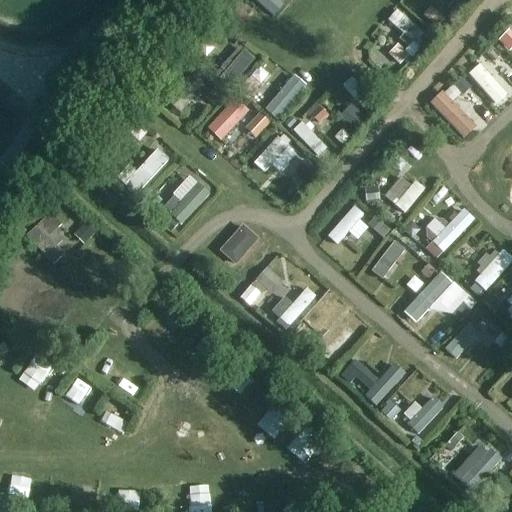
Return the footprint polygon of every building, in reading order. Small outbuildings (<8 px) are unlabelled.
[(264,0),(247,0),(260,13),(269,5),(264,0)] [(424,0),(437,11),(446,0),(424,0)] [(422,16),(433,25),(429,29),(436,35),(440,31),(447,23),(430,8),(422,16)] [(409,56),(398,46),(389,57),(400,66),(409,56)] [(331,103),(348,120),(364,104),(339,79),(330,88),(338,97),(331,103)] [(279,83),(262,112),(274,119),(291,90),(279,83)] [(216,89),(206,100),(215,108),(225,97),(216,89)] [(210,141),(231,116),(221,108),(200,134),(210,141)] [(327,118),(318,108),(308,118),(317,127),(327,118)] [(258,115),(245,129),(257,140),(270,125),(258,115)] [(306,159),(318,148),(298,126),(286,136),(306,159)] [(328,132),(319,147),(332,154),(340,138),(328,132)] [(242,166),(254,178),(280,150),(267,139),(242,166)] [(146,151),(124,175),(117,168),(106,180),(127,199),(160,163),(146,151)] [(105,153),(96,164),(104,172),(114,161),(105,153)] [(306,160),(296,172),(306,181),(316,169),(306,160)] [(167,176),(178,184),(186,174),(176,165),(167,176)] [(402,177),(386,209),(402,217),(418,184),(402,177)] [(161,202),(154,196),(147,204),(154,210),(161,202)] [(329,250),(355,217),(343,208),(318,241),(329,250)] [(50,229),(55,224),(45,212),(2,248),(20,270),(58,239),(50,229)] [(374,219),(368,227),(382,239),(389,231),(374,219)] [(172,220),(164,229),(170,234),(177,225),(172,220)] [(439,255),(458,230),(445,220),(427,246),(439,255)] [(96,233),(86,224),(74,237),(84,246),(96,233)] [(242,227),(219,253),(235,267),(258,241),(242,227)] [(354,247),(362,236),(350,228),(342,239),(354,247)] [(81,266),(93,285),(108,276),(100,263),(112,255),(109,249),(81,266)] [(379,276),(390,264),(377,253),(367,265),(379,276)] [(480,294),(499,266),(487,258),(467,286),(480,294)] [(423,280),(403,310),(416,318),(435,288),(423,280)] [(449,309),(459,296),(448,288),(438,301),(449,309)] [(285,325),(307,301),(297,291),(274,315),(285,325)] [(37,316),(46,306),(36,297),(11,324),(27,338),(42,321),(37,316)] [(511,301),(509,297),(494,310),(507,325),(511,321),(511,301)] [(162,306),(145,316),(155,332),(171,322),(162,306)] [(464,323),(445,347),(457,357),(476,333),(464,323)] [(302,356),(319,371),(344,343),(333,333),(320,346),(315,342),(302,356)] [(82,372),(99,352),(90,345),(74,365),(82,372)] [(99,382),(115,365),(103,353),(86,369),(99,382)] [(219,378),(232,390),(244,379),(231,366),(219,378)] [(350,392),(365,406),(392,377),(382,368),(366,385),(361,381),(350,392)] [(78,388),(65,403),(81,416),(94,402),(78,388)] [(405,440),(429,413),(412,397),(388,424),(405,440)] [(390,403),(380,413),(389,422),(399,412),(390,403)] [(457,434),(444,448),(451,453),(463,440),(457,434)] [(472,454),(458,474),(469,482),(483,461),(472,454)] [(511,511),(511,501),(500,511),(511,511)]
